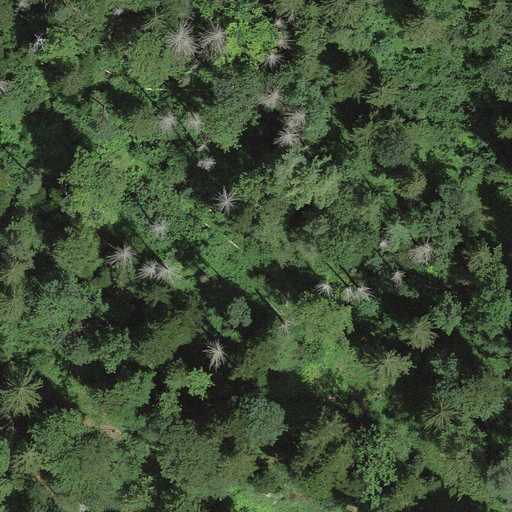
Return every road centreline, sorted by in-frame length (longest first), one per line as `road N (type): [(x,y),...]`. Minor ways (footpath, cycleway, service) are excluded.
road 1 (track): [(468,511),(450,486),(417,396),(387,381),(360,380),(293,400),(259,393),(185,350),(158,347),(102,370),(79,366),(0,317)]
road 2 (track): [(0,117),(27,140),(78,152),(172,133),(203,135),(313,199),(439,165),(471,174),(511,222)]
road 3 (track): [(314,396),(344,335),(368,314),(424,300),(447,312),(511,394)]
